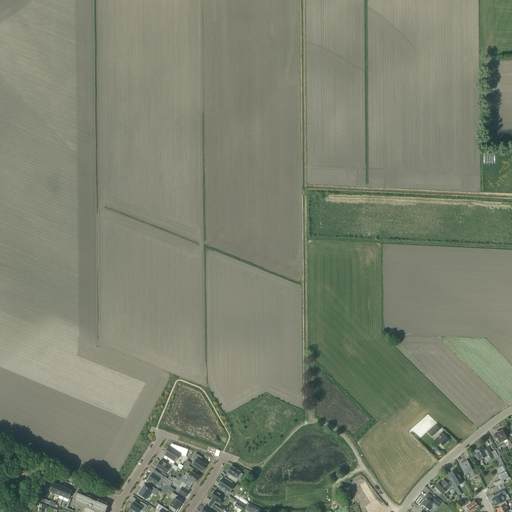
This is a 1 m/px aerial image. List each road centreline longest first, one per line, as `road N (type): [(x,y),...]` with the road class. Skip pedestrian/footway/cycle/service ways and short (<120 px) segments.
road 1 (track): [(397,511),(348,441),(323,423),(301,425),(255,471)]
road 2 (unclassified): [(410,498),(511,409)]
